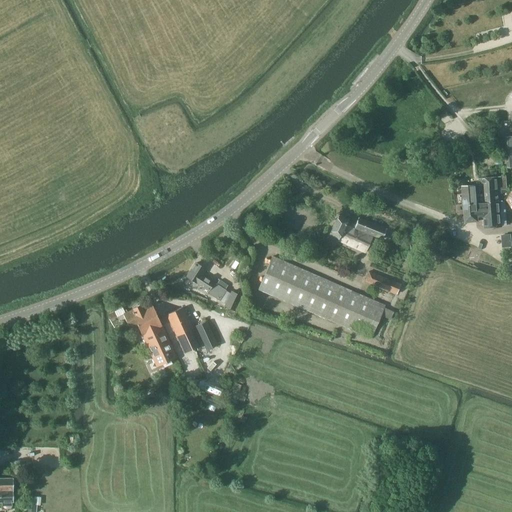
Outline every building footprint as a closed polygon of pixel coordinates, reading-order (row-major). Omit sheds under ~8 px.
[(481,203),(503,201),(502,190),(507,189),(506,176),(479,178),(480,185),(480,188),(482,188),(483,192),(480,192),(481,203)] [(464,204),(481,203),(480,192),(483,192),(482,188),(480,188),(480,185),(463,186),(464,204)] [(481,203),(464,204),(465,222),(479,221),(478,217),(487,216),(488,227),(505,225),(503,201),(481,203)] [(382,239),(387,229),(359,218),(356,225),(347,221),(348,219),(338,214),(329,235),(338,239),(338,240),(365,253),(373,235),(382,239)] [(371,338),(385,306),(273,257),(259,289),(371,338)] [(210,293),(220,300),(226,290),(216,284),(215,285),(214,284),(214,283),(202,275),(205,269),(196,263),(187,276),(209,291),(209,290),(211,291),(210,293)] [(396,294),(400,284),(369,271),(365,281),(396,294)] [(225,306),(231,309),(234,310),(241,296),(232,291),(225,306)] [(152,305),(143,309),(141,305),(133,308),(134,310),(123,314),(131,330),(138,326),(157,367),(177,358),(152,305)] [(185,353),(200,346),(182,307),(167,314),(185,353)] [(207,351),(218,345),(207,321),(195,326),(207,351)] [(235,330),(231,338),(242,343),(246,335),(235,330)] [(0,489),(13,490),(13,478),(0,478),(0,489)] [(13,490),(0,489),(0,501),(13,502),(13,490)]
